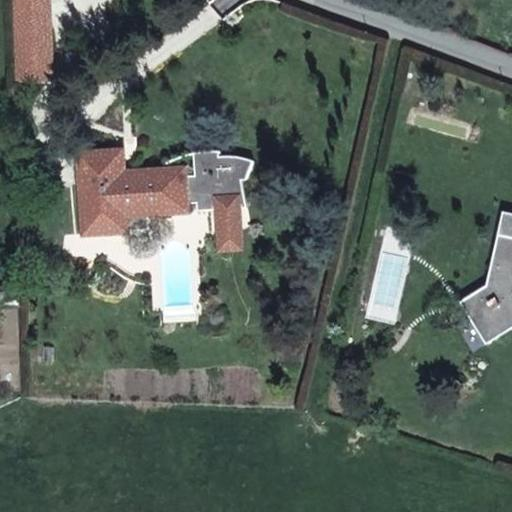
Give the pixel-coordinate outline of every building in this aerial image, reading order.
[(51,74),(49,0),(16,0),(19,79),(32,79),(31,74),(51,74)] [(80,153),(86,234),(97,233),(151,229),(150,213),(188,210),(188,202),(198,201),(199,209),(214,208),(219,208),(235,206),(240,206),(248,205),(243,180),(247,179),(256,161),(251,159),(242,156),(233,156),(224,156),(221,156),(220,151),(199,152),(196,153),(197,175),(185,175),(185,169),(124,172),(123,150),(80,153)] [(242,236),(240,206),(235,206),(219,208),(221,238),(242,236)] [(511,213),(505,212),(500,236),(511,238),(511,213)] [(511,238),(500,236),(489,285),(467,299),(493,340),(511,327),(511,238)] [(493,340),(467,299),(463,302),(489,343),(493,340)]
